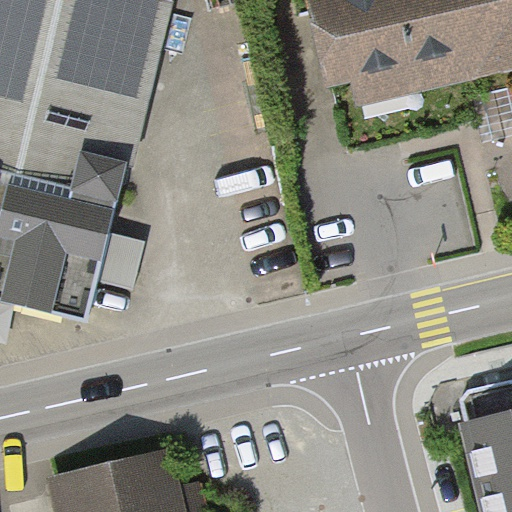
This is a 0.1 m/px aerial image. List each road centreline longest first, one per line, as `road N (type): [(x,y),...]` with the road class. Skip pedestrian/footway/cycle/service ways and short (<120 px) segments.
road 1 (tertiary): [(0,420),(350,337)]
road 2 (residential): [(397,511),(350,337)]
road 3 (tertiary): [(350,337),(511,300)]
